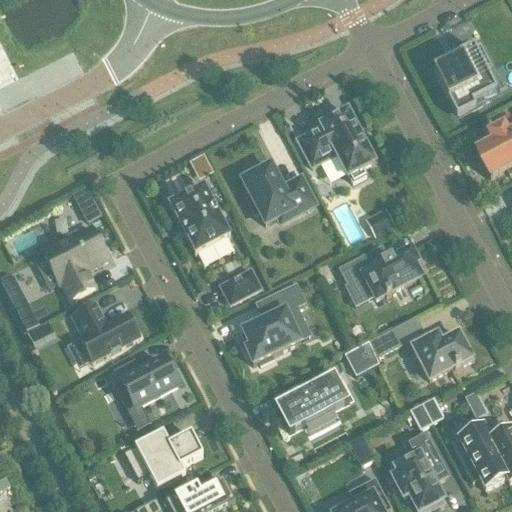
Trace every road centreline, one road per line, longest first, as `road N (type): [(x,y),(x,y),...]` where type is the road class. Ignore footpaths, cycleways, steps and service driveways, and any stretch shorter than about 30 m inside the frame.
road 1 (residential): [(369,47),(117,182),(287,511)]
road 2 (residential): [(511,317),(369,47)]
road 3 (residential): [(0,130),(113,68),(154,6)]
road 4 (primary): [(154,6),(183,16),(247,18),(295,0)]
